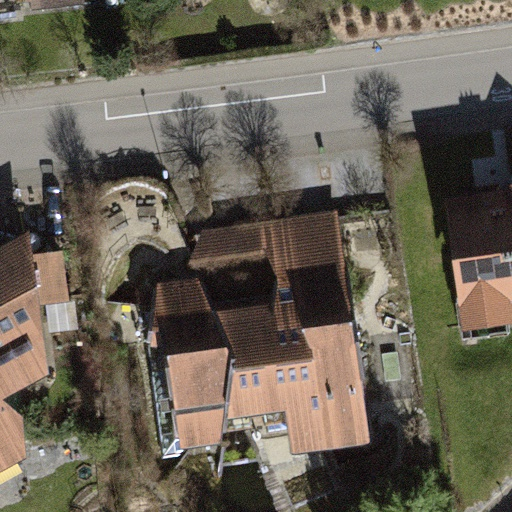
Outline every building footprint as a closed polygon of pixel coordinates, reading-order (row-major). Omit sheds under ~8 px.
[(85,0),(0,0),(0,3),(25,0),(29,0),(32,17),(87,10),(85,0)] [(511,203),(452,211),(469,339),(511,333),(511,203)] [(349,224),(207,241),(185,288),(157,292),(175,466),(237,460),(234,437),(293,431),(297,463),(373,455),(349,224)] [(0,399),(18,409),(58,388),(46,323),(69,319),(62,258),(35,269),(33,243),(0,259),(0,399)] [(18,409),(0,399),(0,484),(31,469),(18,409)]
